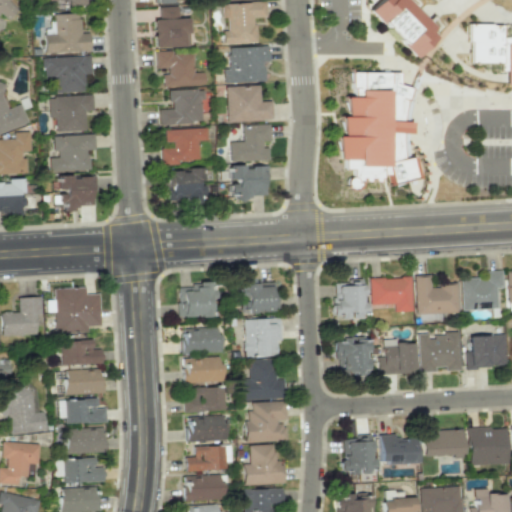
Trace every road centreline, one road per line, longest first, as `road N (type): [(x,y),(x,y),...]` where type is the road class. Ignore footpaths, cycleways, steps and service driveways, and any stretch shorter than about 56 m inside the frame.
road 1 (residential): [(306,238),(315,408),(308,511)]
road 2 (tertiary): [(136,511),(142,425),(132,248)]
road 3 (residential): [(117,0),(132,248)]
road 4 (residential): [(306,238),(298,0)]
road 5 (tertiary): [(306,238),(511,229)]
road 6 (residential): [(315,408),(511,396)]
road 7 (tertiary): [(132,248),(306,238)]
road 8 (tertiary): [(0,255),(132,248)]
